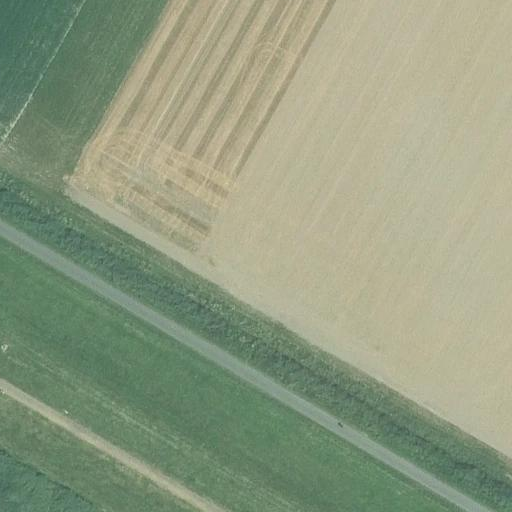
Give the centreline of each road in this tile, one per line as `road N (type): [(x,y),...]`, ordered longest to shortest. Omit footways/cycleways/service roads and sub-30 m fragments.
road 1 (unclassified): [(475,511),(0,229)]
road 2 (track): [(212,511),(0,387)]
